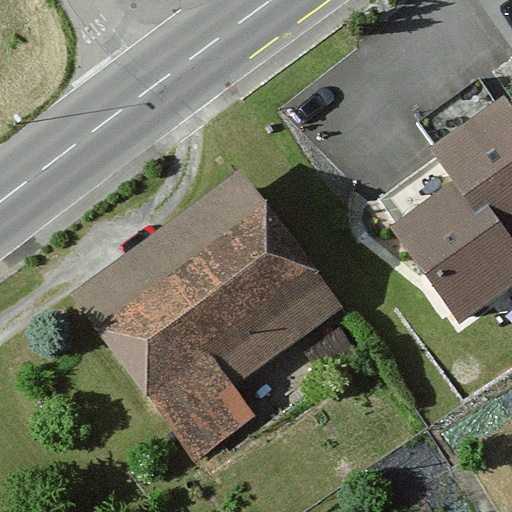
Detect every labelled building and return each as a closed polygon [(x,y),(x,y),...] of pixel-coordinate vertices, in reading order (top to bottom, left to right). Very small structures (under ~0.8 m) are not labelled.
[(511,0),(499,0),(476,17),(511,67),(511,0)] [(511,249),(511,135),(496,114),(437,155),(456,183),(506,253),(511,249)] [(427,156),(379,185),(394,209),(441,180),(427,156)] [(511,262),(506,253),(456,183),(378,237),(455,347),(511,307),(511,262)] [(331,320),(233,186),(64,308),(183,471),(244,427),(223,398),(331,320)]
